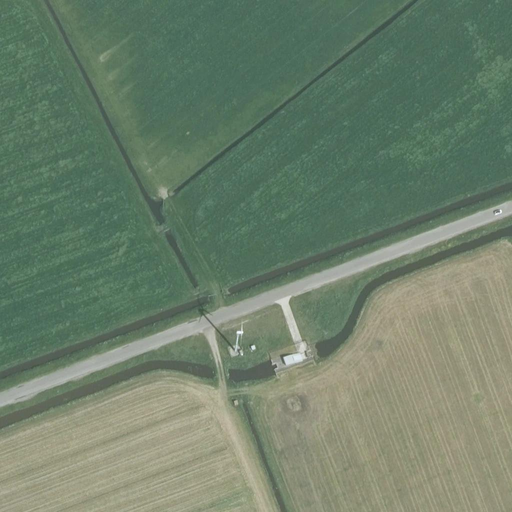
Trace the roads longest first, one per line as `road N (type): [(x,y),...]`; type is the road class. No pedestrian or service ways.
road 1 (secondary): [(0,399),(511,205)]
road 2 (track): [(204,322),(270,511)]
